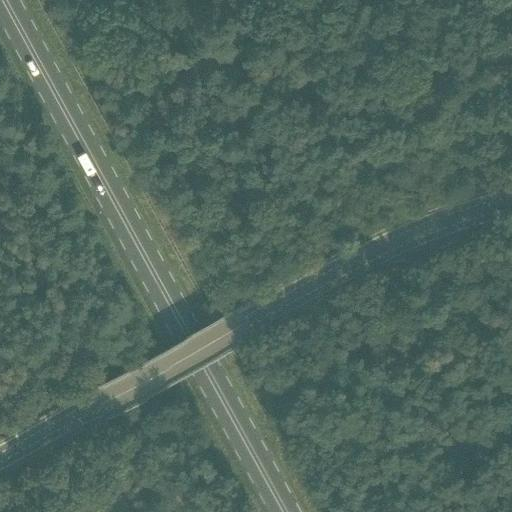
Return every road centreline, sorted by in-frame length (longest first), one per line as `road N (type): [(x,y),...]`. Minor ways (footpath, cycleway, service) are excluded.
road 1 (primary): [(282,511),(2,0)]
road 2 (tertiary): [(0,458),(242,324),(430,230),(511,202)]
